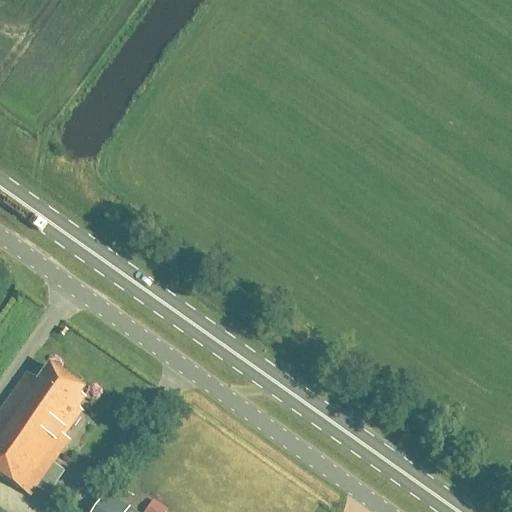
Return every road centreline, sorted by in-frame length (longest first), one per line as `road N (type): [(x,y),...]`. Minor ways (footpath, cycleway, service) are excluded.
road 1 (primary): [(461,511),(0,190)]
road 2 (unclassified): [(393,511),(0,230)]
road 3 (unknown): [(76,285),(0,382)]
